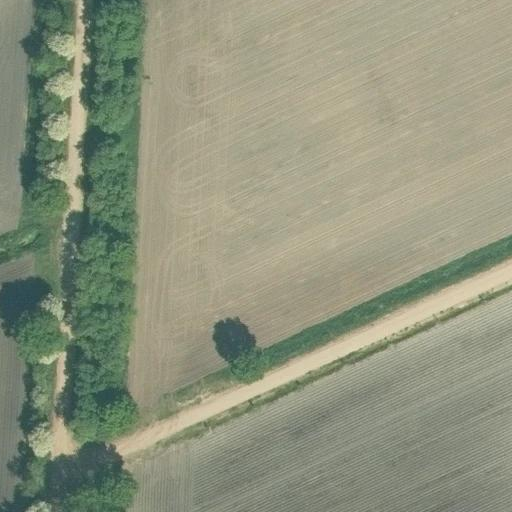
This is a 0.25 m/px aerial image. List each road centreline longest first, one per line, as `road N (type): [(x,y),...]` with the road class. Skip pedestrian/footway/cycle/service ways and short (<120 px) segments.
road 1 (track): [(87,0),(58,511)]
road 2 (track): [(60,477),(511,268)]
